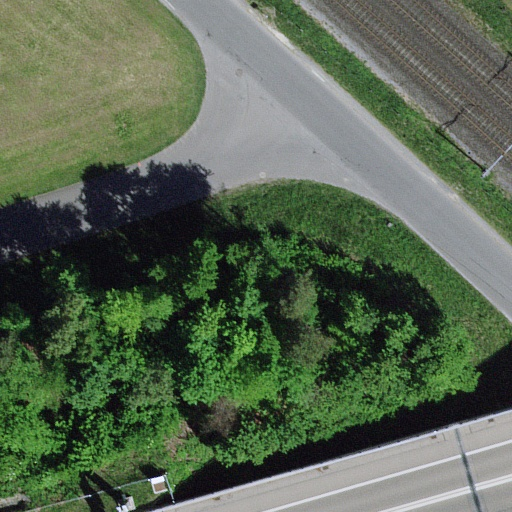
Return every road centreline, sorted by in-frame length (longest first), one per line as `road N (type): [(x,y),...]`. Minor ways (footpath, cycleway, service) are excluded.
road 1 (unclassified): [(310,95),(75,242),(0,261)]
road 2 (unclassified): [(310,95),(511,283)]
road 3 (unclassified): [(198,0),(310,95)]
